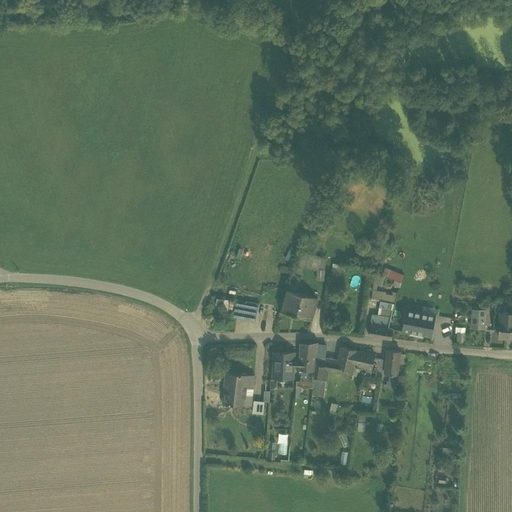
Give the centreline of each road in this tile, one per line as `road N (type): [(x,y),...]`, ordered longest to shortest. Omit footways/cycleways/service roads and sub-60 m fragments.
road 1 (unclassified): [(196,332),(329,334),(511,355)]
road 2 (track): [(196,332),(297,45)]
road 3 (unclassified): [(2,277),(115,288),(149,298),(196,332)]
road 4 (unclassified): [(196,332),(197,511)]
